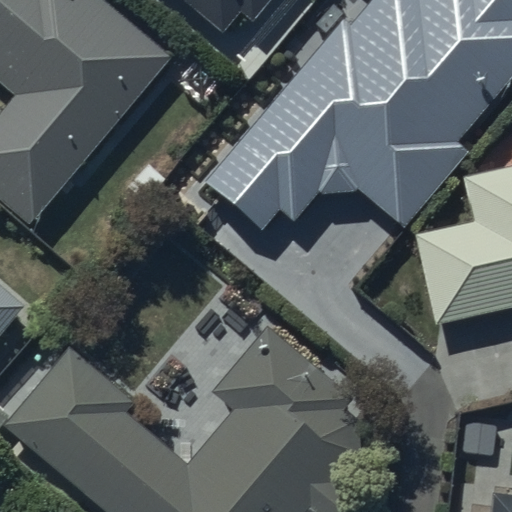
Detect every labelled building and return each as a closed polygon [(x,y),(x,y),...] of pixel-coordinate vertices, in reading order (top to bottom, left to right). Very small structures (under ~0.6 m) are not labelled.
[(173,72),(86,0),(0,0),(0,100),(13,112),(0,127),(0,218),(29,243),(173,72)] [(158,0),(219,50),(241,25),(252,35),(281,0),(158,0)] [(378,0),(351,32),(343,25),(200,191),(258,241),(279,216),(295,229),(319,201),(341,220),(360,197),(403,234),(474,152),(463,143),(511,86),(511,0),(419,0),(419,1),(417,0),(378,0)] [(473,237),(412,252),(433,343),(511,324),(511,181),(463,192),(473,237)] [(0,351),(23,326),(0,306),(0,351)] [(69,364),(2,444),(82,511),(342,511),(332,503),(375,451),(344,425),(352,416),(264,343),(207,410),(229,428),(184,481),(122,429),(132,417),(69,364)] [(511,511),(511,499),(480,496),(478,511),(511,511)]
